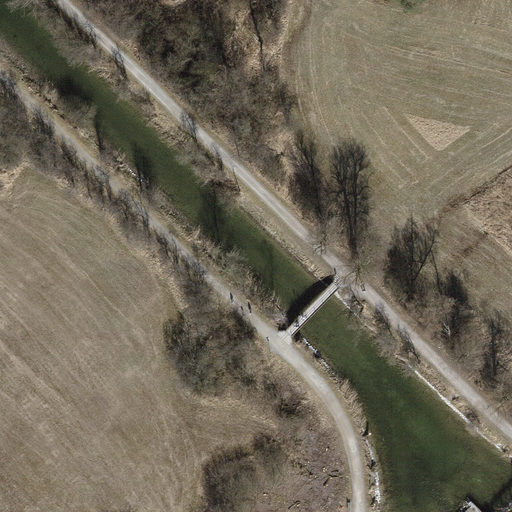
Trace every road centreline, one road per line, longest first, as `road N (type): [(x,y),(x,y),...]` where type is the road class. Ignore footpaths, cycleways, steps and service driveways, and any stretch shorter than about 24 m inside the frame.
road 1 (track): [(60,0),(347,274)]
road 2 (track): [(280,344),(0,73)]
road 3 (track): [(347,274),(511,433)]
road 4 (track): [(359,511),(342,418),(280,344)]
